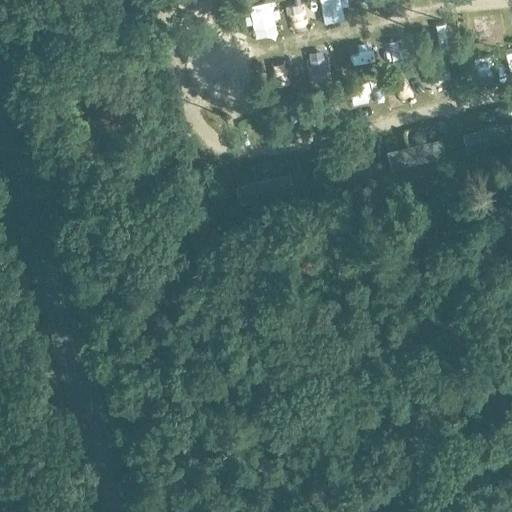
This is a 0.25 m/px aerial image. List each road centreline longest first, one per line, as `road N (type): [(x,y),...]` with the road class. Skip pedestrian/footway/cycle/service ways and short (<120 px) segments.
road 1 (primary): [(130,511),(0,68)]
road 2 (primary): [(0,155),(107,511)]
road 3 (track): [(182,68),(484,7)]
